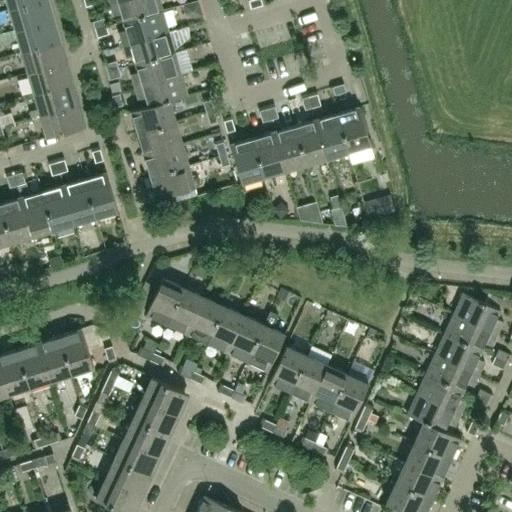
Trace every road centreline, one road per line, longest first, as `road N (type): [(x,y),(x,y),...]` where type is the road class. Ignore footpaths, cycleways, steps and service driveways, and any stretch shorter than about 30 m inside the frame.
road 1 (residential): [(219,32),(320,2),(339,68),(239,98)]
road 2 (residential): [(160,511),(185,466),(297,511)]
